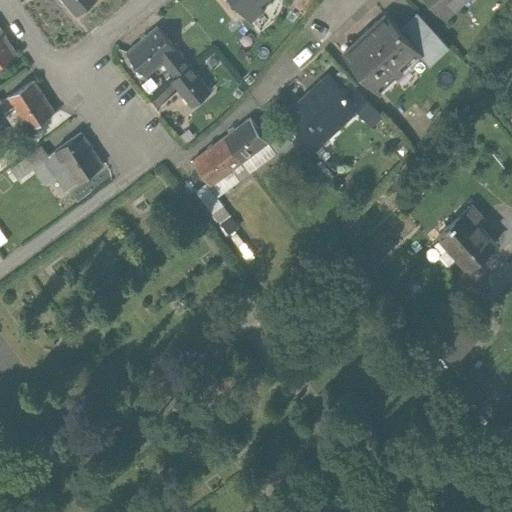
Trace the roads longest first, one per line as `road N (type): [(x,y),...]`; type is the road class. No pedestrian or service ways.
road 1 (residential): [(128,178),(163,155),(183,160),(287,78)]
road 2 (residential): [(128,178),(55,71)]
